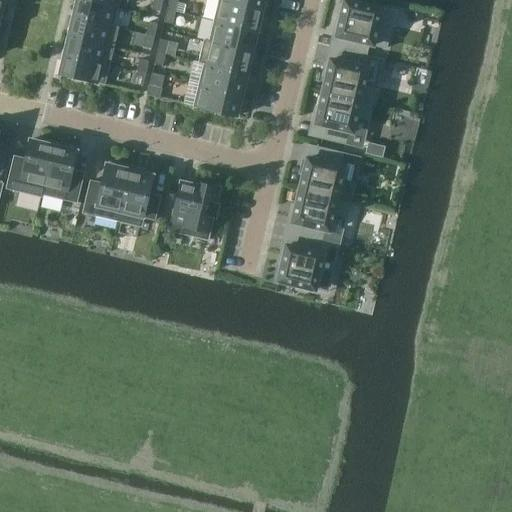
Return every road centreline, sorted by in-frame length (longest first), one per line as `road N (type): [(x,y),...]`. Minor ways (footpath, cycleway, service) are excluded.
road 1 (residential): [(273,167),(0,102)]
road 2 (residential): [(314,0),(273,167)]
